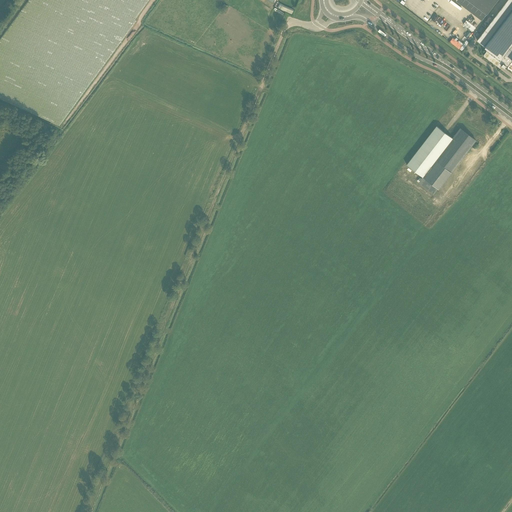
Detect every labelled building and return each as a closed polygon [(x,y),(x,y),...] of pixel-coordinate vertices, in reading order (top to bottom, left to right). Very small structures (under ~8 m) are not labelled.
[(467,0),(486,14),(497,0),(467,0)] [(511,0),(508,0),(477,41),(485,47),(484,48),(487,50),(486,51),(486,52),(483,55),(484,56),(484,57),(485,57),(488,59),(489,61),(490,61),(493,63),(494,65),(495,65),(500,69),(502,66),(503,67),(503,68),(504,69),(507,66),(508,67),(507,67),(508,67),(508,69),(509,69),(511,71),(511,72),(511,0)] [(292,14),(294,11),(279,4),(278,7),(274,6),(272,10),(280,14),(282,10),(292,14)] [(453,37),(450,41),(459,49),(463,45),(453,37)] [(437,125),(408,166),(424,176),(419,183),(437,195),(476,138),(461,128),(454,137),(437,125)]
